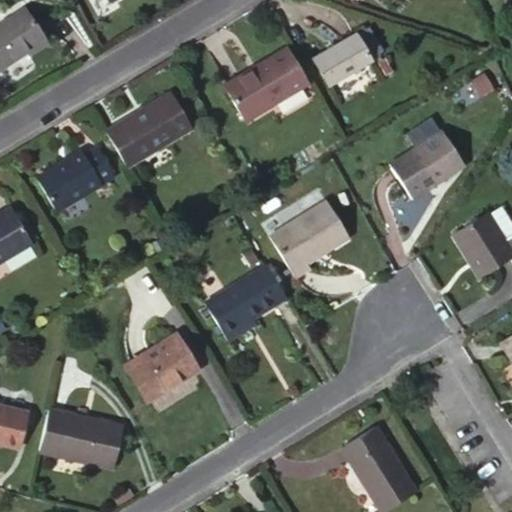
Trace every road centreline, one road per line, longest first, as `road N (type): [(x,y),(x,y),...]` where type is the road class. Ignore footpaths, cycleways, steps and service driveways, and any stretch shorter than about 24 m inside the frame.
road 1 (residential): [(140,511),(421,337)]
road 2 (residential): [(0,133),(226,0)]
road 3 (residential): [(511,474),(421,337)]
